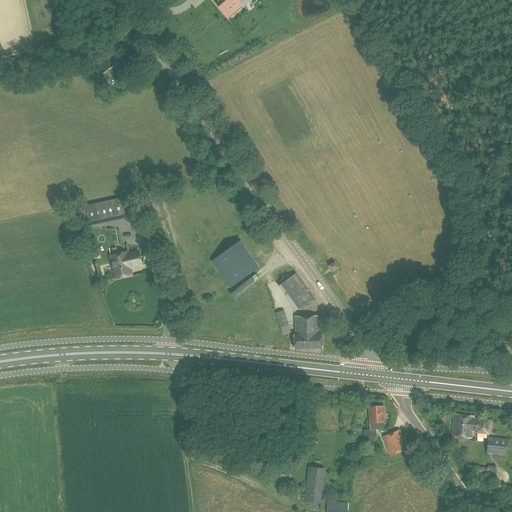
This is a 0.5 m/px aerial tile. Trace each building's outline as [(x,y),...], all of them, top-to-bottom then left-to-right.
[(212,0),(223,13),(237,1),(239,3),(242,0),(212,0)] [(119,63),(104,74),(112,85),(127,74),(119,63)] [(90,225),(126,217),(122,197),(85,205),(90,225)] [(231,287),(260,267),(241,241),(212,261),(231,287)] [(130,267),(141,264),(138,252),(128,254),(127,253),(111,257),(116,278),(132,274),(130,267)] [(335,262),(330,265),(333,271),(339,268),(335,262)] [(314,297),(296,273),(278,286),(296,310),(314,297)] [(272,281),(260,285),(268,306),(280,301),(272,281)] [(285,310),(277,313),(281,328),(290,324),(285,310)] [(295,349),(323,348),(322,333),(320,334),(319,316),(295,317),(296,335),(294,335),(295,349)] [(371,430),(386,429),(384,405),(369,406),(371,430)] [(455,414),(453,435),(472,438),(473,432),(489,434),(491,420),(475,418),(475,416),(455,414)] [(391,456),(408,449),(400,429),(383,436),(391,456)] [(493,453),(506,455),(508,440),(495,438),(493,453)] [(322,503),(326,468),(309,467),(305,501),(322,503)] [(341,511),(342,502),(327,501),(326,511),(341,511)]
